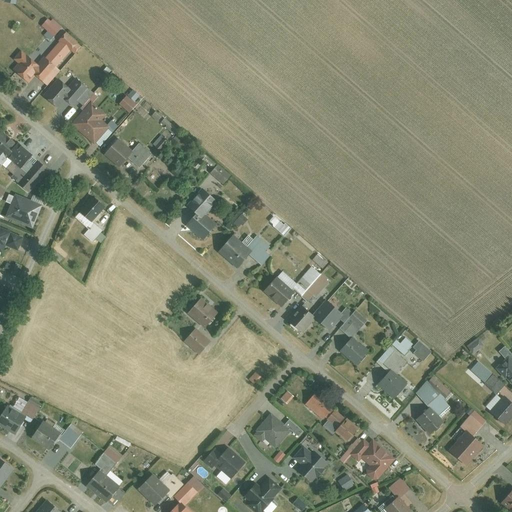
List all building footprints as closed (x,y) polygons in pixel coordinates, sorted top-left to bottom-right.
[(52,19),(45,28),(58,39),(65,30),(52,19)] [(82,44),(68,33),(63,41),(76,52),(82,44)] [(64,44),(48,60),(59,70),(74,53),(64,44)] [(26,58),(15,70),(32,84),(39,75),(47,82),(56,71),(44,60),(37,68),(26,58)] [(73,95),(57,83),(44,100),(58,110),(64,102),(75,110),(89,91),(80,85),(73,95)] [(129,97),(121,105),(132,115),(139,107),(129,97)] [(92,106),(74,125),(97,145),(102,139),(105,143),(118,129),(92,106)] [(11,177),(28,192),(47,171),(37,162),(34,166),(28,160),(31,157),(18,145),(16,146),(1,132),(0,133),(0,164),(0,165),(6,159),(18,169),(11,177)] [(122,143),(109,156),(123,171),(134,160),(139,165),(149,155),(138,144),(131,151),(122,143)] [(232,178),(220,167),(213,175),(226,186),(232,178)] [(199,217),(190,226),(205,241),(216,229),(204,217),(218,202),(205,191),(189,208),(199,217)] [(7,217),(35,229),(47,201),(35,196),(31,206),(15,199),(7,217)] [(92,200),(82,211),(92,220),(102,209),(92,200)] [(101,232),(92,223),(84,231),(93,240),(101,232)] [(8,237),(0,233),(0,253),(1,254),(8,237)] [(234,238),(220,253),(237,269),(250,255),(258,263),(270,251),(268,249),(256,238),(245,249),(234,238)] [(9,264),(6,271),(15,275),(18,267),(9,264)] [(267,293),(283,307),(297,292),(307,301),(326,282),(312,269),(296,286),(284,275),(267,293)] [(220,314),(203,298),(191,312),(207,327),(220,314)] [(330,304),(319,318),(332,330),(344,316),(330,304)] [(317,319),(303,307),(290,322),(304,334),(317,319)] [(366,328),(350,314),(338,328),(351,339),(339,354),(357,369),(371,353),(355,340),(366,328)] [(208,344),(193,330),(184,341),(199,354),(208,344)] [(404,363),(391,351),(380,363),(390,372),(377,387),(394,403),(409,387),(395,374),(404,363)] [(511,365),(508,361),(497,372),(511,387),(511,365)] [(256,376),(250,383),(256,388),(262,381),(256,376)] [(451,389),(436,376),(418,397),(431,409),(423,419),(441,435),(449,426),(443,420),(454,408),(443,398),(451,389)] [(18,397),(0,422),(15,433),(33,408),(18,397)] [(316,397),(307,408),(348,444),(357,433),(316,397)] [(490,416),(505,430),(511,421),(511,407),(505,401),(490,416)] [(469,436),(452,454),(466,467),(484,447),(475,438),(485,427),(473,415),(461,428),(469,436)] [(271,416),(254,435),(275,453),(290,434),(297,441),(304,433),(290,421),(285,427),(271,416)] [(46,422),(35,437),(54,450),(60,442),(69,448),(79,434),(69,427),(63,434),(46,422)] [(369,473),(377,480),(393,462),(372,444),(369,447),(364,443),(356,453),(374,468),(369,473)] [(324,464),(303,449),(297,458),(310,467),(301,479),(309,484),(324,464)] [(245,464),(229,452),(224,459),(216,452),(206,466),(230,484),(245,464)] [(99,470),(87,486),(108,502),(119,487),(106,477),(117,462),(104,453),(94,466),(99,470)] [(0,485),(13,467),(0,457),(0,485)] [(156,478),(140,493),(154,508),(167,497),(169,500),(182,488),(170,476),(161,484),(156,478)] [(349,476),(339,483),(346,493),(356,486),(349,476)] [(252,511),(261,511),(281,489),(270,480),(263,489),(260,486),(249,499),(253,503),(248,509),(252,511)] [(175,498),(183,506),(195,493),(187,486),(175,498)] [(386,508),(389,511),(417,511),(401,494),(386,508)] [(360,496),(353,500),(357,508),(365,504),(360,496)] [(59,511),(49,503),(40,511),(59,511)]
